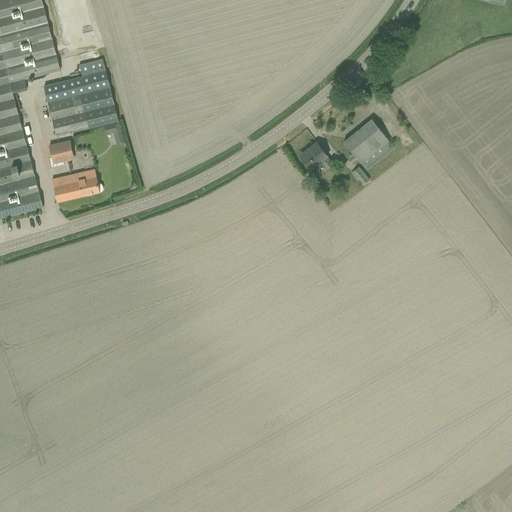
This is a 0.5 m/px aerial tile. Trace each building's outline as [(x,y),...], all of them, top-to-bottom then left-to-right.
[(0,0),(0,218),(43,207),(10,82),(60,68),(41,0),(0,0)] [(82,76),(44,86),(56,136),(89,128),(118,120),(102,59),(80,65),(82,76)] [(343,142),(361,164),(366,170),(394,148),(371,119),(343,142)] [(121,131),(119,121),(103,125),(106,135),(121,131)] [(70,140),(49,145),(53,164),(68,160),(66,155),(73,153),(71,145),(73,145),(72,140),(70,141),(70,140)] [(300,157),(306,164),(310,169),(320,161),(326,169),(333,164),(326,155),(316,142),(309,147),(310,148),(300,157)] [(362,186),(372,177),(360,164),(350,173),(362,186)] [(94,169),(51,179),(57,202),(101,192),(102,190),(103,189),(102,185),(101,184),(99,183),(97,184),(94,169)]
